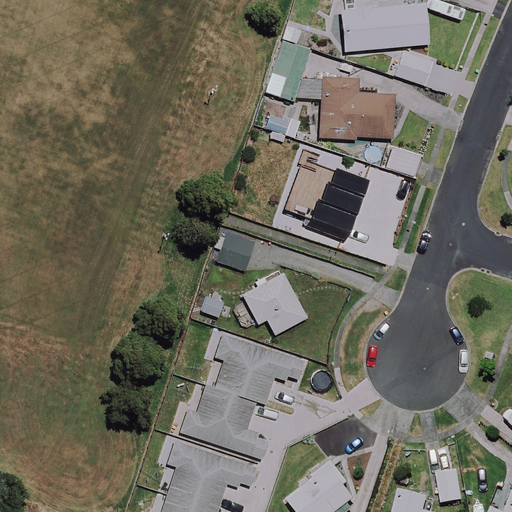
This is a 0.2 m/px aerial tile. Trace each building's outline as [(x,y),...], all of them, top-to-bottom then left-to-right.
[(427,46),(424,6),(339,13),(343,53),(427,46)] [(286,27),(281,43),(265,92),(293,101),(309,52),(299,49),(304,33),(286,27)] [(394,78),(426,87),(425,91),(455,99),(462,74),(432,67),(433,62),(401,53),(394,78)] [(357,82),(322,79),(317,137),(357,141),(357,137),(393,141),(396,105),(391,98),(356,95),(357,82)] [(301,110),(265,99),(256,128),(292,139),(301,110)] [(414,179),(416,175),(423,177),(428,164),(421,161),(422,157),(389,146),(381,168),(414,179)] [(366,182),(326,167),(304,227),(344,242),(366,182)] [(256,243),(227,232),(216,261),(245,272),(256,243)] [(252,284),(254,288),(242,295),(258,324),(267,320),(275,335),(306,318),(283,276),(280,269),(252,284)] [(254,446),(172,419),(165,440),(186,447),(176,452),(164,491),(167,505),(150,499),(149,511),(200,511),(220,455),(248,464),(254,446)] [(462,501),(457,470),(454,445),(439,447),(441,465),(447,464),(448,472),(436,473),(440,504),(462,501)] [(308,474),(313,481),(286,503),(292,511),(350,511),(352,511),(348,505),(356,498),(332,467),(326,460),(308,474)] [(422,511),(426,498),(397,491),(392,511),(422,511)] [(511,511),(511,492),(504,511),(495,511),(490,509),(488,511),(511,511)]
